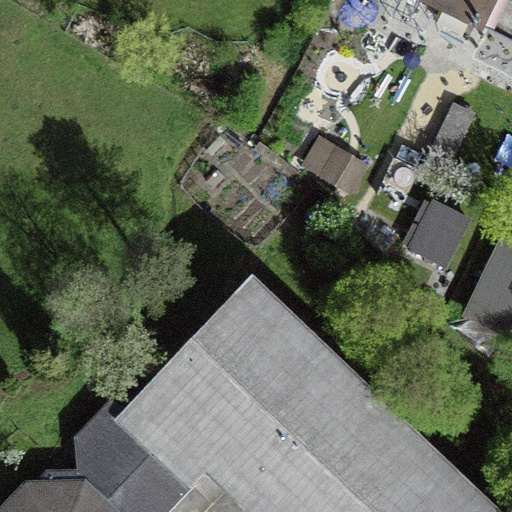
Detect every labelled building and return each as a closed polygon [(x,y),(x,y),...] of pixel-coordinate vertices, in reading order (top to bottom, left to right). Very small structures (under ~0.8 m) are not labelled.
[(426,0),(478,25),(490,0),(426,0)] [(400,238),(446,265),(473,216),(427,190),(400,238)] [(213,474),(250,511),(495,511),(260,274),(113,417),(191,496),(213,474)] [(507,285),(489,278),(473,317),(490,324),(507,285)] [(171,511),(191,496),(113,417),(109,406),(29,478),(87,477),(126,511),(171,511)] [(126,511),(87,477),(29,478),(0,506),(0,511),(126,511)]
